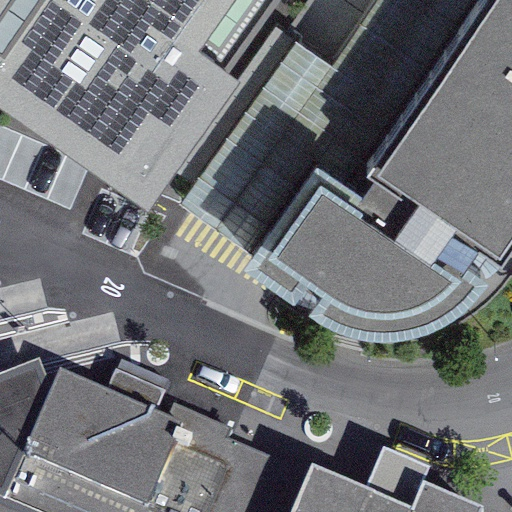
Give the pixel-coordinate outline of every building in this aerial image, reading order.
[(21,0),(0,32),(0,62),(169,166),(285,0),(21,0)] [(186,184),(264,237),(333,136),(370,161),(481,0),(367,0),(332,50),(294,26),(186,184)] [(511,0),(481,0),(370,161),(333,136),(264,237),(303,263),(313,270),(338,287),(357,297),(385,302),(415,301),(442,292),(463,280),(476,266),(492,244),(511,216),(511,214),(511,0)] [(0,375),(0,497),(9,501),(19,473),(38,429),(53,394),(42,360),(0,375)] [(158,415),(168,393),(156,388),(116,372),(108,393),(158,415)] [(109,511),(285,511),(301,474),(286,468),(243,449),(227,443),(232,432),(203,419),(195,438),(178,431),(181,424),(158,415),(108,393),(62,374),(53,394),(38,429),(19,473),(109,511)] [(0,511),(362,511),(370,494),(345,484),(313,470),(301,474),(285,511),(109,511),(19,473),(9,501),(0,497),(0,511)] [(485,511),(424,486),(412,511),(370,494),(362,511),(485,511)]
